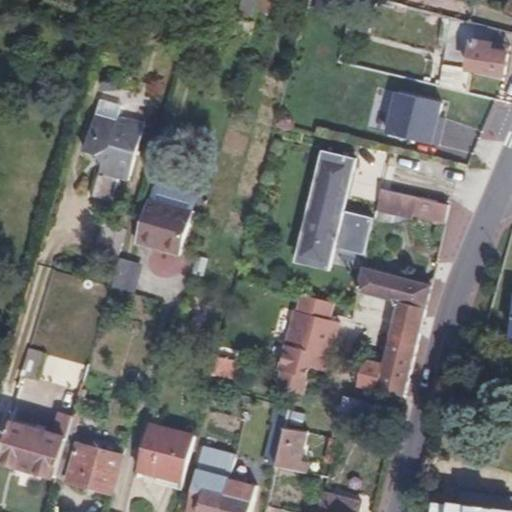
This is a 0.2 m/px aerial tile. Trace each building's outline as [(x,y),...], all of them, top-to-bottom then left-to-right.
[(47,0),(44,10),(86,21),(91,0),(47,0)] [(264,0),(237,0),(233,6),(221,3),(215,26),(255,38),(264,2),(264,0)] [(504,29),(446,12),(443,35),(451,37),(447,57),(449,58),(477,63),(510,69),(511,60),(511,49),(497,48),(497,39),(503,39),(504,29)] [(511,40),(503,39),(497,39),(497,48),(511,49),(511,40)] [(477,63),(449,58),(445,83),(472,92),(477,63)] [(389,118),(397,91),(379,86),(371,112),(389,118)] [(431,124),(434,112),(437,98),(403,87),(392,129),(442,144),(446,129),(431,124)] [(91,143),(101,146),(100,153),(102,156),(107,159),(98,189),(116,193),(124,169),(133,172),(149,117),(124,110),(127,97),(106,90),(91,143)] [(449,116),(434,112),(431,124),(446,129),(449,116)] [(324,153),(298,265),(333,273),(339,248),(369,255),(378,217),(348,210),(359,162),(324,153)] [(153,198),(141,239),(183,252),(202,193),(164,181),(159,183),(155,198),(153,198)] [(421,194),(385,187),(379,215),(414,223),(416,217),(421,194)] [(451,201),(421,194),(416,217),(446,223),(451,201)] [(125,250),(132,222),(108,215),(100,242),(125,250)] [(208,269),(212,254),(200,251),(197,266),(208,269)] [(115,282),(114,283),(141,289),(148,259),(124,253),(115,282)] [(428,309),(434,287),(368,270),(362,292),(401,302),(428,309)] [(331,373),(344,322),(334,320),(338,304),(303,294),(299,311),(297,310),(287,345),(288,345),(286,353),(288,353),(286,362),(283,362),(280,371),(283,372),(278,388),(308,395),(312,378),(311,378),(313,371),(315,371),(316,368),(331,373)] [(405,397),(428,309),(401,302),(385,365),(379,389),(405,397)] [(29,347),(22,374),(37,379),(46,351),(29,347)] [(385,365),(368,360),(364,375),(361,385),(379,389),(385,365)] [(106,403),(81,395),(77,408),(103,414),(106,403)] [(398,427),(402,410),(347,397),(342,414),(398,427)] [(285,428),(289,409),(277,405),(263,463),(276,467),(285,428)] [(290,427),(304,431),(307,416),(294,413),(290,427)] [(27,467),(57,476),(68,439),(74,419),(61,415),(55,436),(38,431),(27,467)] [(1,460),(27,467),(38,431),(12,423),(1,460)] [(185,481),(198,435),(152,423),(139,468),(185,481)] [(307,433),(285,428),(276,467),(304,475),(307,466),(299,463),(307,433)] [(57,476),(114,491),(125,455),(68,439),(57,476)] [(225,511),(237,472),(233,471),(229,470),(228,474),(212,470),(207,487),(201,486),(193,511),(225,511)] [(242,473),(237,472),(225,511),(253,511),(262,484),(240,479),(242,473)] [(511,495),(461,488),(459,503),(511,509),(511,495)] [(320,511),(358,511),(361,503),(326,494),(320,511)] [(511,511),(511,509),(459,503),(451,502),(451,506),(436,504),(434,511),(511,511)]
